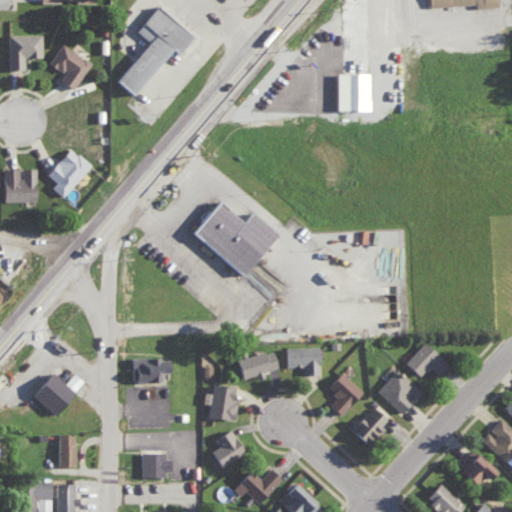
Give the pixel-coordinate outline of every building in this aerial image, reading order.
[(144,39),(110,79),(130,95),(169,48),(174,52),(189,33),(153,3),(132,28),(144,39)] [(5,33),(5,68),(22,68),(22,56),(40,55),(39,32),(5,33)] [(69,88),(87,60),(58,42),(45,62),(60,71),(55,79),(69,88)] [(332,108),(365,109),(366,72),(332,71),(332,108)] [(59,196),(87,164),(67,145),(42,172),(52,181),(48,186),(59,196)] [(0,200),(33,200),(32,166),(17,167),(0,167),(0,200)] [(275,232),(246,208),(238,217),(213,196),(185,229),(239,274),(275,232)] [(417,373),(424,363),(435,371),(444,358),(418,339),(402,362),(417,373)] [(315,371),(315,344),(280,345),(281,364),(299,364),(299,372),(315,371)] [(239,378),(275,365),(268,346),(232,358),(239,378)] [(157,378),(157,370),(164,370),(163,354),(127,355),(128,378),(157,378)] [(408,396),(410,398),(418,387),(389,367),(372,391),(399,409),(408,396)] [(47,411),(80,379),(73,371),(61,382),(48,368),(26,389),(47,411)] [(323,384),(334,393),(325,403),(336,413),(358,388),(337,368),(323,384)] [(200,389),(199,401),(206,402),(204,414),(230,417),(232,400),(229,399),(231,383),(209,381),(208,390),(200,389)] [(511,393),(500,406),(511,416),(511,393)] [(362,442),(384,417),(367,402),(345,427),(362,442)] [(477,440),(510,464),(511,462),(511,453),(511,450),(511,428),(494,416),(477,440)] [(210,434),(214,444),(207,448),(213,464),(239,453),(227,426),(210,434)] [(70,463),(71,431),(54,430),(54,463),(70,463)] [(164,449),(137,450),(138,473),(165,472),(164,449)] [(456,467),(473,483),(489,465),(471,449),(456,467)] [(246,467),(229,485),(236,492),(241,488),(254,500),(278,476),(266,465),(256,476),(246,467)] [(47,478),(13,477),(12,508),(32,508),(46,509),(47,478)] [(299,511),(302,510),(304,511),(306,511),(316,501),(288,478),(279,489),(286,494),(278,503),(288,511),(299,511)] [(52,480),(52,505),(74,505),(75,494),(70,493),(71,481),(52,480)] [(442,511),(452,511),(461,502),(435,480),(422,495),(442,511)] [(492,511),(480,500),(468,511),(492,511)]
